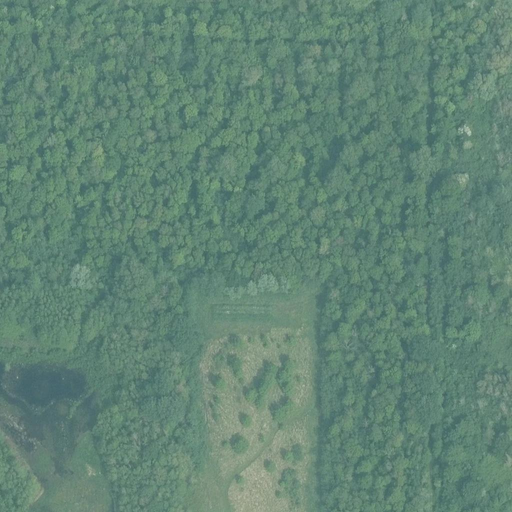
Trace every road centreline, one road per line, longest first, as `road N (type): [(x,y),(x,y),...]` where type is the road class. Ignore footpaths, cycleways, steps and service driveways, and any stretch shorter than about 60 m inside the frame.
road 1 (track): [(0,38),(433,50)]
road 2 (track): [(430,511),(434,337),(423,253)]
